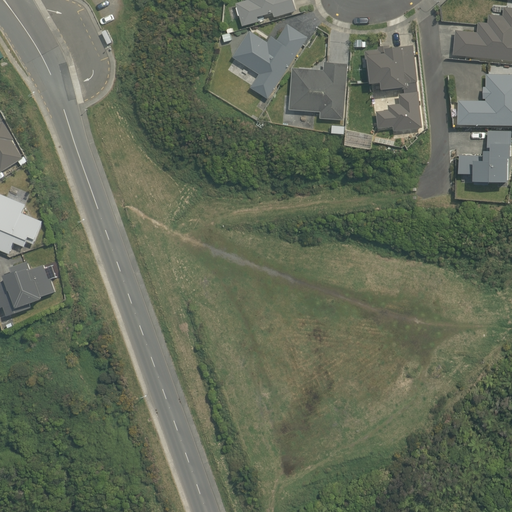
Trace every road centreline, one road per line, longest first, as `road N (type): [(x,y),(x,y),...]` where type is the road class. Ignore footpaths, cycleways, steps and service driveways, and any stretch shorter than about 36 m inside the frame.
road 1 (tertiary): [(205,511),(62,100),(9,0)]
road 2 (track): [(97,195),(304,286),(511,341)]
road 3 (residential): [(440,181),(424,0)]
